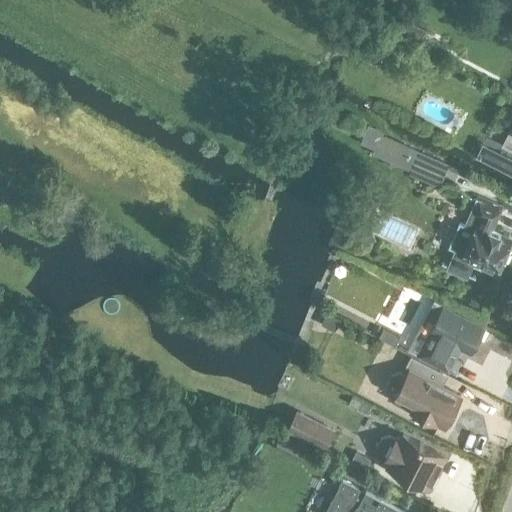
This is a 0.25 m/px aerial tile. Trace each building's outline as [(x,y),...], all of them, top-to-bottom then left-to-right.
[(387,28),(417,45),(427,27),(397,10),(387,28)] [(322,27),(329,24),(326,15),(319,18),(322,27)] [(402,54),(406,44),(389,36),(384,46),(402,54)] [(385,135),(369,127),(362,142),(378,150),(376,154),(414,171),(412,174),(443,188),(453,164),(386,134),(385,135)] [(511,173),(511,157),(485,144),(478,156),(511,173)] [(451,260),(449,266),(463,272),(468,274),(471,268),(472,265),(495,275),(510,238),(491,230),(492,228),(491,228),(500,206),(477,196),(465,224),(459,221),(449,245),(457,248),(455,252),(451,260)] [(366,226),(354,230),(360,246),(372,242),(366,226)] [(431,331),(419,355),(448,369),(460,347),(471,353),(484,328),(439,304),(434,305),(430,314),(432,318),(435,320),(429,330),(431,331)] [(396,344),(401,335),(385,326),(380,336),(396,344)] [(392,374),(387,383),(389,390),(396,394),(395,395),(397,396),(397,394),(415,403),(412,409),(409,407),(408,408),(444,427),(461,395),(434,381),(440,370),(411,355),(405,366),(409,368),(406,375),(399,371),(392,374)] [(327,451),(337,430),(299,410),(288,431),(327,451)] [(287,454),(294,440),(282,433),(275,447),(287,454)] [(381,437),(376,446),(379,454),(385,457),(384,460),(387,462),(386,466),(428,488),(436,473),(432,471),(437,461),(441,463),(445,456),(422,444),(423,443),(419,441),(419,442),(402,433),(400,437),(397,435),(395,438),(388,435),(381,437)] [(371,459),(357,451),(351,462),(365,470),(371,459)] [(365,490),(342,478),(325,511),(351,511),(352,511),(353,511),(407,511),(408,511),(365,489),(365,490)]
